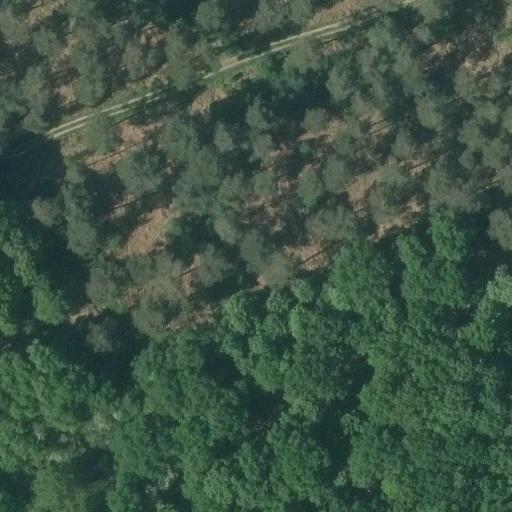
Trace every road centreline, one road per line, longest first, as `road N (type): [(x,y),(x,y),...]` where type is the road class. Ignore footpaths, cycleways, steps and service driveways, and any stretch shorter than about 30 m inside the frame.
road 1 (track): [(0,156),(404,0)]
road 2 (track): [(199,511),(109,309),(56,242),(0,194)]
